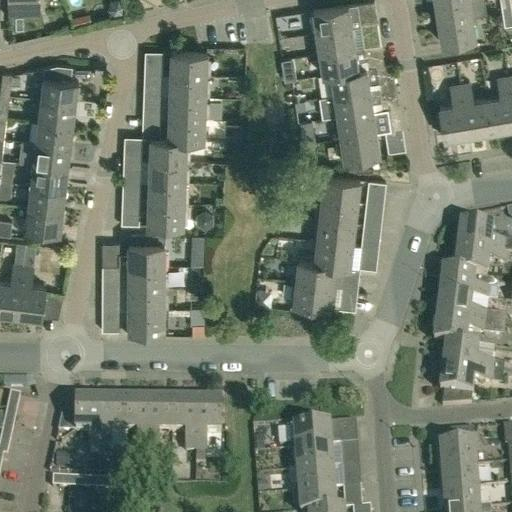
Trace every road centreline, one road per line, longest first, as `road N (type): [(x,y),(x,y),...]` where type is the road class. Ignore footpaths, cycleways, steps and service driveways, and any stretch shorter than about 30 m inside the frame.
road 1 (residential): [(65,353),(126,29)]
road 2 (residential): [(65,353),(366,355)]
road 3 (residential): [(428,196),(401,0)]
road 4 (residential): [(366,355),(383,330),(428,196)]
road 5 (residential): [(29,511),(65,353)]
road 6 (residential): [(126,29),(264,0)]
road 7 (residential): [(376,419),(511,413)]
road 8 (residential): [(0,62),(126,29)]
